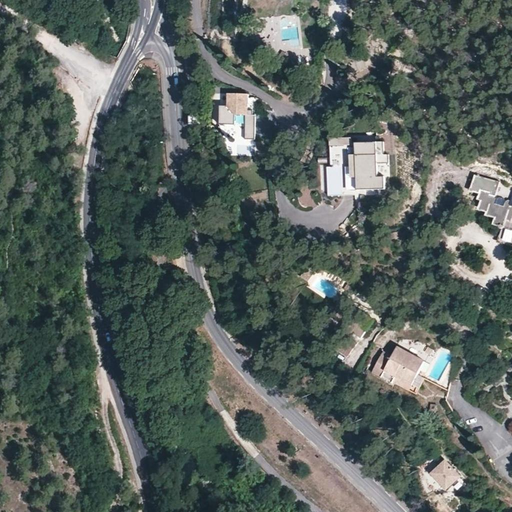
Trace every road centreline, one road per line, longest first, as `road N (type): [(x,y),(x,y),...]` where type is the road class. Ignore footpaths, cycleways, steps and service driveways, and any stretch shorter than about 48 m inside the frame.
road 1 (tertiary): [(393,511),(247,367),(208,312),(183,202),(171,70)]
road 2 (tertiary): [(120,81),(101,137),(91,255),(103,334),(155,511)]
road 3 (unknown): [(200,31),(211,67),(285,112),(302,114),(320,97),(338,57),(339,0)]
road 4 (track): [(116,89),(0,9)]
road 5 (track): [(114,511),(120,481),(103,391),(115,377)]
